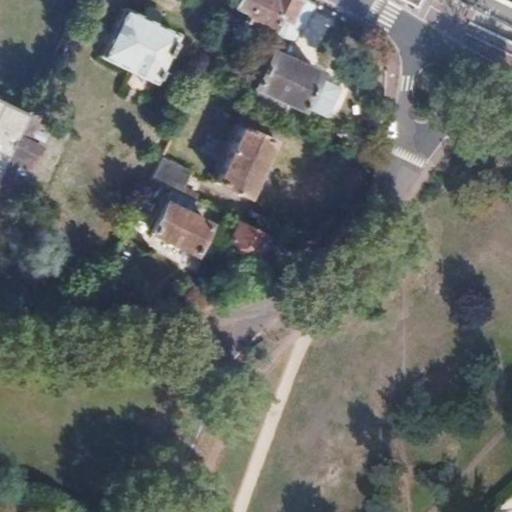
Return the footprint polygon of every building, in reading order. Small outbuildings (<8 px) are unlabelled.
[(302,34),(315,6),(302,0),(298,0),(296,6),(286,2),(286,3),(278,0),(235,0),(232,8),(246,15),(241,27),(268,41),(270,37),(290,47),(298,31),(302,34)] [(173,37),(120,12),(97,60),(150,85),(173,37)] [(325,122),(338,91),(316,80),(318,77),(270,54),(253,91),(300,114),(302,111),(325,122)] [(0,166),(4,159),(25,116),(0,104),(0,166)] [(43,149),(49,135),(44,132),(49,121),(27,110),(25,116),(4,159),(0,166),(0,182),(16,191),(28,163),(31,164),(38,151),(35,150),(37,146),(43,149)] [(247,201),(271,145),(239,130),(215,185),(247,201)] [(179,196),(186,179),(156,165),(148,181),(161,188),(179,196)] [(161,188),(148,181),(136,206),(132,216),(145,222),(161,188)] [(186,218),(192,202),(169,192),(162,207),(186,218)] [(186,218),(162,207),(149,236),(192,256),(206,227),(186,218)] [(255,257),(265,237),(248,229),(236,224),(228,243),(255,257)]
